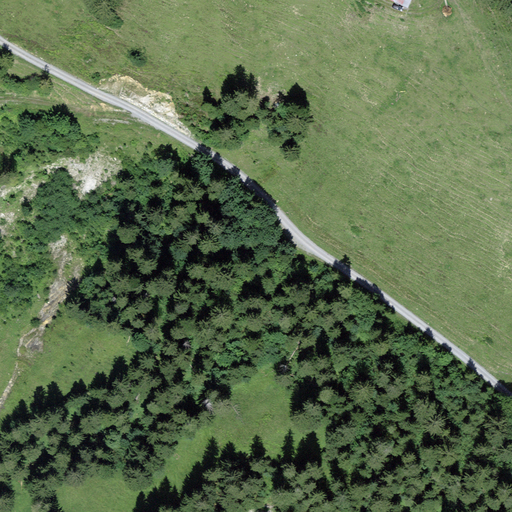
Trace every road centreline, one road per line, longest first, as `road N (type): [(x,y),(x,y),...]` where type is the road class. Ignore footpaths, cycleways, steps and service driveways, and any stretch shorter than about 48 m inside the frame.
road 1 (track): [(511,397),(310,249),(240,172),(0,38)]
road 2 (track): [(145,114),(0,98)]
